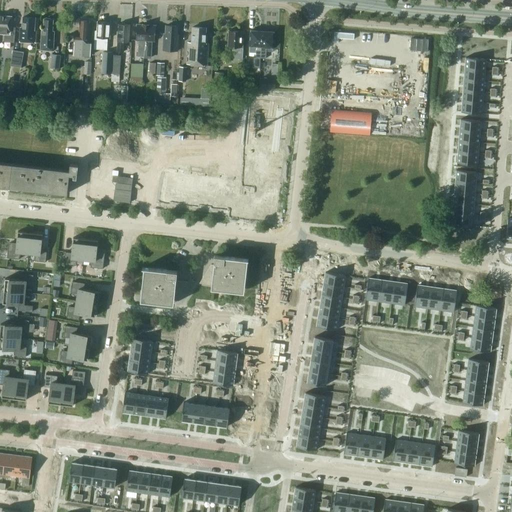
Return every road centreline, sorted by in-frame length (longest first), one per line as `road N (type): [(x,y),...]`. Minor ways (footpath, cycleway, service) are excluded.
road 1 (residential): [(291,240),(316,0)]
road 2 (residential): [(275,463),(312,243)]
road 3 (residential): [(47,443),(254,469)]
road 4 (residential): [(127,224),(98,429)]
road 5 (residential): [(490,269),(507,63)]
road 6 (residential): [(491,494),(288,466)]
road 7 (secondary): [(511,18),(331,0)]
road 8 (residential): [(490,269),(312,243)]
road 9 (residential): [(255,452),(98,429)]
road 10 (residential): [(278,239),(127,224)]
road 11 (residential): [(491,494),(511,357)]
road 12 (residential): [(127,224),(0,207)]
road 13 (residential): [(268,325),(255,452)]
